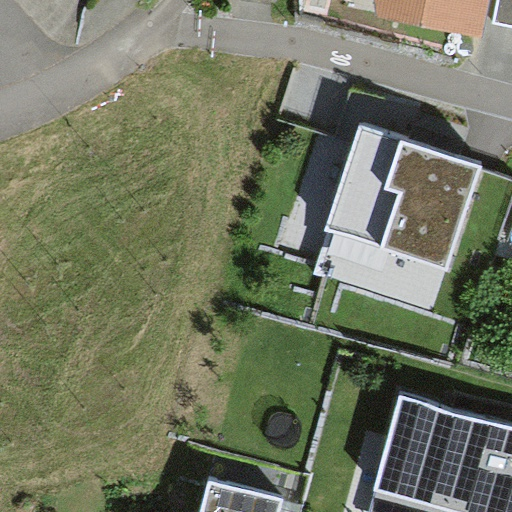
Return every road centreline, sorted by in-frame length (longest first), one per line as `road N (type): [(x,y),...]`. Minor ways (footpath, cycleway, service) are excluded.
road 1 (residential): [(511,101),(287,39),(151,28)]
road 2 (residential): [(0,108),(151,28)]
